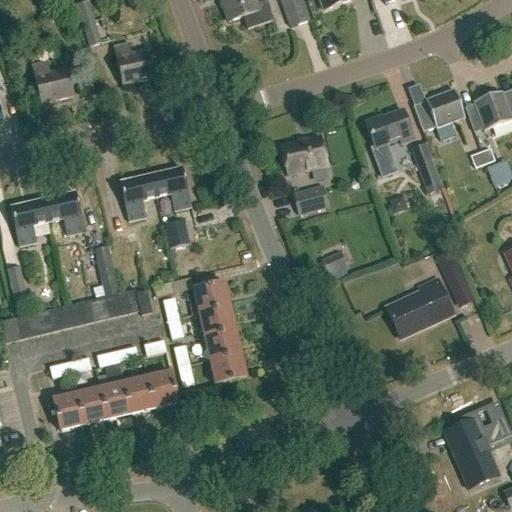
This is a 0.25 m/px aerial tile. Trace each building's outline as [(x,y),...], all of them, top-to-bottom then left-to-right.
[(254,0),(219,0),(228,24),(242,19),(246,32),(272,24),(265,3),(256,6),(254,0)] [(308,22),(300,0),(287,0),(279,3),(288,29),(308,22)] [(316,0),(322,13),(348,3),(347,0),(316,0)] [(100,45),(87,3),(75,7),(88,48),(100,45)] [(15,53),(9,32),(0,34),(0,45),(3,56),(15,53)] [(131,58),(128,45),(112,49),(121,88),(154,81),(148,54),(131,58)] [(49,76),(46,64),(30,68),(39,107),(72,99),(66,72),(49,76)] [(464,123),(453,93),(424,104),(424,105),(412,110),(422,137),(434,132),(435,134),(464,123)] [(511,123),(511,93),(502,97),(501,96),(472,106),(483,136),(511,125),(511,123)] [(412,144),(402,116),(381,123),(380,120),(365,125),(374,151),(397,143),(399,148),(412,144)] [(326,168),(320,140),(279,149),(286,177),(326,168)] [(441,191),(425,146),(411,151),(426,196),(441,191)] [(493,164),(489,152),(470,159),(474,171),(493,164)] [(182,171),(151,178),(156,201),(170,197),(174,213),(191,210),(182,171)] [(156,201),(151,178),(120,185),(128,224),(146,220),(142,204),(156,201)] [(326,210),(321,189),(292,197),(298,218),(326,210)] [(76,195),(43,203),(48,225),(64,222),(68,238),(85,234),(76,195)] [(32,229),(48,225),(43,203),(10,211),(19,249),(36,245),(32,229)] [(187,246),(182,222),(163,226),(168,250),(187,246)] [(119,264),(134,262),(132,253),(150,250),(148,236),(116,241),(119,264)] [(118,296),(107,248),(92,251),(99,284),(103,283),(104,289),(107,289),(109,298),(118,296)] [(437,260),(447,285),(464,278),(453,253),(437,260)] [(345,267),(340,255),(321,264),(327,275),(345,267)] [(118,268),(120,278),(141,273),(139,263),(118,268)] [(26,301),(19,269),(6,272),(13,304),(26,301)] [(453,318),(437,282),(418,290),(420,294),(386,309),(400,341),(453,318)] [(198,316),(230,309),(224,285),(193,292),(196,307),(189,308),(191,317),(198,315),(198,316)] [(124,295),(129,316),(140,314),(141,318),(152,315),(146,294),(136,296),(135,293),(124,295)] [(113,298),(118,319),(129,316),(124,295),(113,298)] [(107,321),(118,319),(113,298),(102,301),(107,321)] [(91,303),(96,324),(107,321),(102,301),(91,303)] [(178,320),(173,301),(161,303),(166,323),(178,320)] [(85,327),(96,324),(91,303),(80,306),(85,327)] [(69,309),(74,330),(85,327),(80,306),(69,309)] [(63,332),(74,330),(69,309),(58,311),(63,332)] [(230,309),(198,316),(204,340),(235,333),(230,309)] [(52,335),(63,332),(58,311),(47,314),(52,335)] [(36,317),(41,338),(52,335),(47,314),(36,317)] [(25,319),(30,340),(41,338),(36,317),(25,319)] [(30,340),(25,319),(1,325),(6,347),(19,344),(19,343),(30,340)] [(178,320),(166,323),(170,342),(182,339),(178,320)] [(235,333),(204,340),(209,364),(240,357),(235,333)] [(165,354),(162,343),(143,348),(146,359),(165,354)] [(188,368),(184,348),(173,351),(177,370),(188,368)] [(115,354),(118,366),(137,362),(134,349),(115,354)] [(118,366),(115,354),(95,359),(98,371),(118,366)] [(246,381),(240,357),(209,364),(214,388),(246,381)] [(89,373),(86,361),(67,366),(70,377),(89,373)] [(67,366),(48,371),(51,382),(70,377),(67,366)] [(188,368),(177,370),(181,389),(192,387),(188,368)] [(171,375),(147,380),(155,412),(178,407),(171,375)] [(131,417),(155,412),(147,380),(124,386),(131,417)] [(100,391),(107,423),(131,417),(124,386),(100,391)] [(76,397),(83,428),(107,423),(100,391),(76,397)] [(60,434),(83,428),(76,397),(53,402),(60,434)] [(455,431),(442,437),(466,494),(497,481),(484,450),(509,439),(495,408),(453,426),(455,431)]
